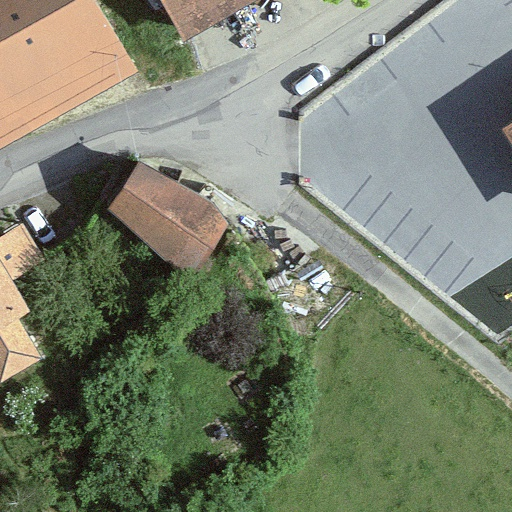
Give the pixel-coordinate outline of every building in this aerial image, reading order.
[(0,0),(0,139),(132,57),(96,0),(0,0)] [(231,0),(144,0),(167,38),(231,0)] [(511,166),(511,104),(483,125),(511,166)] [(89,213),(178,281),(227,217),(138,149),(89,213)] [(0,382),(40,359),(0,289),(0,285),(46,254),(12,204),(0,211),(0,382)]
